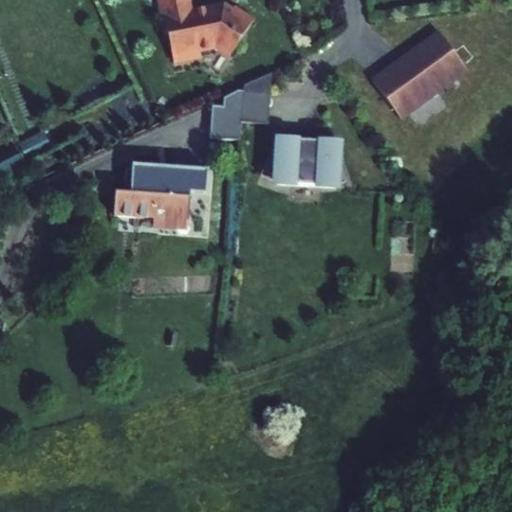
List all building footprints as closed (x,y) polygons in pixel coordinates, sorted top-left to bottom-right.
[(190,0),(160,0),(163,10),(159,11),(165,36),(168,35),(174,63),(198,58),(196,52),(200,51),(216,48),(230,56),(253,18),(234,6),(233,9),(224,3),(222,6),(211,8),(210,6),(193,10),(190,0)] [(393,67),(373,82),(402,120),(468,70),(439,32),(399,63),(401,66),(397,69),(396,68),(393,67)] [(244,91),(244,94),(271,96),(273,74),(245,86),(244,91)] [(225,98),(224,106),(243,108),(244,94),(244,91),(240,91),(225,98)] [(243,108),(242,124),(269,125),(271,96),(244,94),(243,108)] [(224,106),(213,105),(211,139),(240,141),(242,124),(243,108),(224,106)] [(304,141),(277,139),(263,176),(265,177),(274,181),(275,181),(275,183),(276,183),(288,184),(291,185),(299,186),(309,187),(317,187),(326,187),(328,186),(340,187),(340,184),(347,183),(341,165),(343,144),(303,142),(304,141)] [(189,168),(132,163),(131,168),(188,173),(189,168)] [(131,168),(126,168),(124,191),(115,190),(113,214),(152,217),(166,218),(167,213),(188,216),(190,192),(205,193),(207,169),(189,168),(188,173),(131,168)] [(166,218),(152,217),(151,226),(187,230),(188,216),(167,213),(166,218)]
